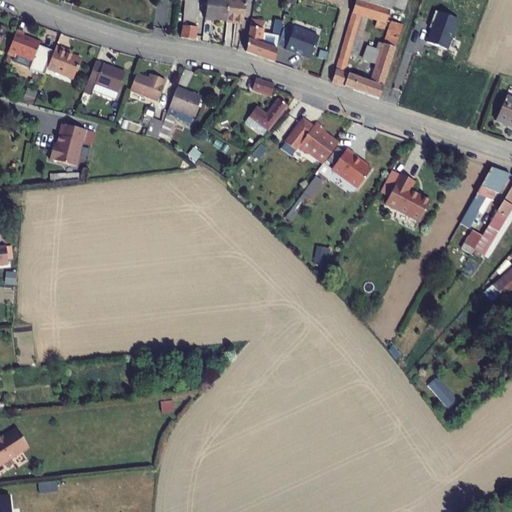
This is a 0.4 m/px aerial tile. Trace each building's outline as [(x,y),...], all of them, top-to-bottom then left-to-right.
[(174,0),(174,1),(186,2),(182,39),(196,42),(199,27),(196,27),(198,0),(174,0)] [(205,0),(203,21),(226,24),(228,0),(205,0)] [(246,1),(235,0),(228,0),(226,24),(242,26),(246,1)] [(390,11),(355,0),(331,83),(350,89),(354,75),(344,72),(361,17),(386,24),(387,21),(390,12),(390,11)] [(355,0),(390,11),(390,12),(402,16),(406,0),(355,0)] [(402,16),(390,12),(387,21),(391,22),(404,26),(406,18),(402,16)] [(427,44),(448,51),(458,20),(434,12),(430,23),(433,24),(427,44)] [(252,20),(250,30),(261,32),(263,23),(252,20)] [(275,20),(270,48),(276,51),(282,21),(275,20)] [(404,26),(391,22),(385,44),(383,43),(371,81),(362,78),(357,92),(379,100),(404,26)] [(311,59),(319,37),(293,28),(285,50),(295,54),(295,53),(311,59)] [(250,30),(249,30),(245,53),(274,63),(276,51),(270,48),(259,45),(261,32),(250,30)] [(14,31),(5,54),(14,58),(15,55),(45,68),(52,52),(39,47),(39,45),(22,38),(24,34),(14,31)] [(54,47),(52,52),(45,68),(45,69),(71,80),(79,60),(65,54),(66,52),(54,47)] [(95,62),(86,83),(116,96),(125,75),(95,62)] [(136,75),(129,92),(152,101),(154,82),(136,75)] [(354,75),(350,89),(357,92),(362,78),(354,75)] [(155,78),(154,82),(152,101),(157,103),(165,83),(155,78)] [(273,84),(256,79),(252,91),(262,94),(263,92),(270,95),(273,84)] [(199,98),(176,89),(168,108),(191,117),(199,98)] [(255,107),(247,118),(267,131),(289,100),(278,97),(267,115),(255,107)] [(511,102),(505,100),(494,123),(511,131),(511,102)] [(191,117),(168,108),(162,123),(155,139),(163,144),(173,119),(188,125),(191,117)] [(162,123),(151,119),(144,135),(152,137),(155,139),(162,123)] [(298,122),(283,142),(294,150),(296,147),(304,153),(306,150),(323,162),(337,143),(328,137),(330,135),(322,130),(324,128),(316,122),(312,123),(308,129),(298,122)] [(83,130),(59,124),(55,136),(52,149),(48,148),(46,159),(72,166),(78,142),(80,142),(83,130)] [(345,148),(330,169),(357,188),(370,170),(352,157),(354,154),(345,148)] [(491,167),(460,222),(465,226),(481,197),(483,198),(488,189),(494,192),(505,172),(491,167)] [(414,181),(400,174),(384,203),(419,222),(430,201),(409,190),(414,181)] [(314,190),(320,181),(314,177),(308,185),(314,190)] [(511,184),(503,199),(511,204),(511,184)] [(308,198),(314,190),(308,185),(302,194),(304,196),(308,198)] [(511,204),(503,199),(495,211),(508,218),(511,211),(511,204)] [(481,235),(471,230),(461,247),(470,253),(481,235)] [(511,269),(491,288),(502,300),(511,291),(511,269)] [(446,410),(456,402),(438,378),(427,386),(446,410)] [(160,404),(161,414),(174,412),(172,402),(160,404)] [(0,456),(21,443),(10,426),(0,432),(0,456)] [(38,483),(39,492),(58,489),(56,480),(38,483)] [(12,511),(11,491),(0,492),(0,511),(12,511)]
